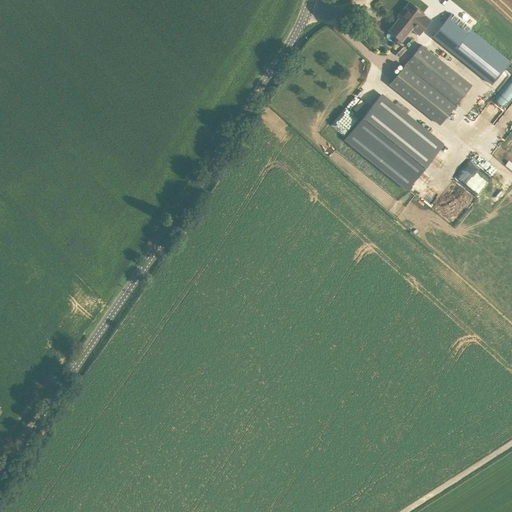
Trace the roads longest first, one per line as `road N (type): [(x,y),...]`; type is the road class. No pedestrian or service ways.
road 1 (tertiary): [(0,476),(307,17)]
road 2 (unclassified): [(409,511),(511,443)]
